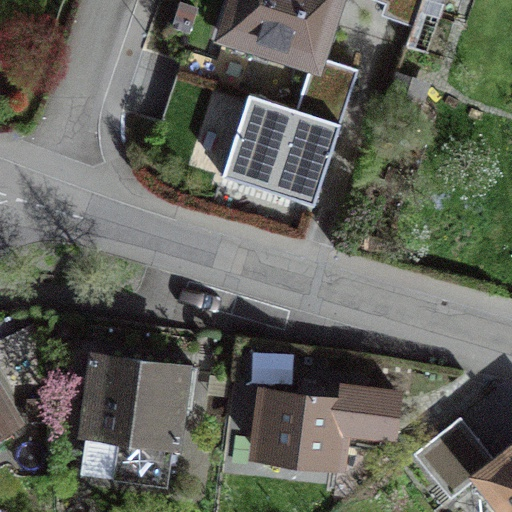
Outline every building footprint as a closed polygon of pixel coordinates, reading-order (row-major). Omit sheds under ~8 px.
[(30,0),(0,0),(0,4),(26,14),(30,0)] [(234,0),(224,37),(262,48),(317,64),(334,0),(234,0)] [(419,0),(370,0),(363,21),(409,36),(419,0)] [(444,0),(419,0),(409,36),(406,49),(428,55),(444,0)] [(349,73),(317,64),(262,48),(224,180),(312,205),(349,73)] [(199,375),(116,368),(105,497),(189,504),(199,375)] [(404,398),(277,390),(272,478),(337,482),(339,450),(400,454),(404,398)] [(0,409),(0,451),(19,439),(0,409)] [(511,451),(486,472),(511,505),(511,451)]
